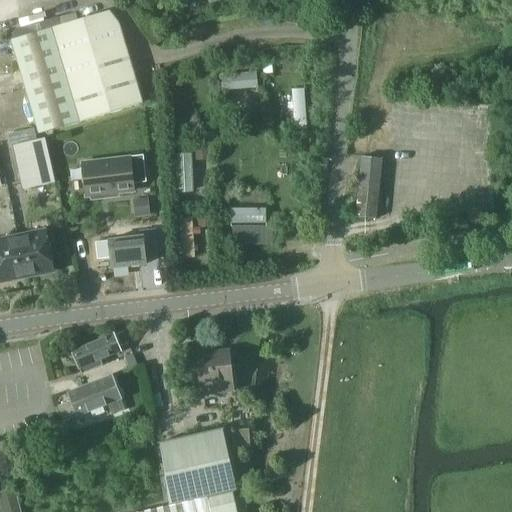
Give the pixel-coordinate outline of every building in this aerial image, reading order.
[(58,19),(60,25),(11,40),(39,134),(142,103),(118,24),(109,11),(77,20),(75,14),(58,19)] [(256,85),(255,73),(220,77),(222,88),(256,85)] [(187,78),(175,80),(178,127),(191,126),(187,78)] [(304,89),(292,90),(295,125),(306,125),(304,89)] [(10,147),(12,146),(37,139),(34,130),(7,136),(10,147)] [(45,138),(37,140),(37,139),(12,146),(22,191),(50,184),(56,183),(45,138)] [(210,144),(195,145),(195,160),(211,159),(210,144)] [(176,154),(178,193),(191,192),(189,154),(176,154)] [(145,181),(142,157),(82,164),(86,197),(91,196),(91,200),(105,199),(104,194),(133,191),(133,183),(145,181)] [(357,217),(377,218),(381,159),(361,158),(357,217)] [(300,161),(286,160),(287,192),(300,192),(300,161)] [(151,217),(149,198),(135,199),(137,219),(151,217)] [(265,208),(231,208),(231,223),(266,222),(265,208)] [(211,213),(198,214),(199,227),(212,227),(211,213)] [(191,218),(179,219),(180,256),(192,256),(191,218)] [(273,246),(274,225),(233,225),(233,246),(273,246)] [(155,230),(141,231),(142,237),(109,240),(112,268),(145,265),(145,259),(158,258),(155,230)] [(44,231),(16,237),(23,276),(52,270),(44,231)] [(0,281),(23,276),(16,237),(0,240),(0,281)] [(112,334),(72,350),(79,368),(82,374),(103,365),(100,359),(119,352),(117,346),(127,342),(123,334),(122,331),(113,335),(112,334)] [(209,349),(188,352),(188,355),(193,396),(233,392),(228,351),(210,353),(209,349)] [(133,354),(124,357),(130,369),(138,365),(136,360),(133,353),(133,354)] [(59,408),(64,421),(107,404),(112,416),(125,411),(121,399),(112,375),(68,392),(72,403),(59,408)] [(235,511),(231,492),(235,492),(220,429),(157,443),(171,506),(142,511),(235,511)] [(0,506),(1,511),(20,511),(15,489),(0,492),(0,506)]
